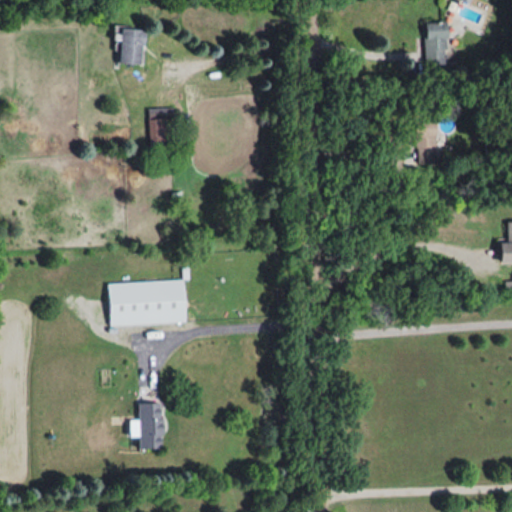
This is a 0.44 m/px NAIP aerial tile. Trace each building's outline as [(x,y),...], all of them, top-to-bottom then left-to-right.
[(421,66),(443,66),(443,22),(421,22),(421,66)] [(142,29),(117,28),(115,62),(140,64),(142,29)] [(155,117),(145,117),(145,145),(171,145),(171,108),(155,108),(155,117)] [(432,120),(413,120),(413,162),(432,162),(432,120)] [(511,220),(503,221),(503,240),(495,240),(495,262),(511,261),(511,220)] [(103,282),(104,324),(180,321),(179,280),(103,282)] [(127,437),(135,436),(136,449),(159,447),(157,400),(134,401),(135,419),(126,420),(127,437)]
